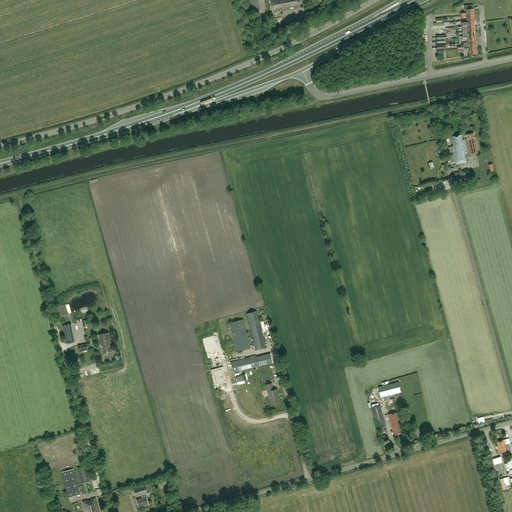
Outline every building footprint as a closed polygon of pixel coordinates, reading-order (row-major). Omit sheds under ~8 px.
[(300,8),(298,0),(270,0),(273,13),(300,8)] [(461,16),(474,15),(474,9),(473,9),(473,5),(464,6),(464,10),(466,10),(467,13),(461,14),(461,16)] [(474,134),(466,135),(467,140),(466,140),(469,154),(478,152),(475,138),(474,138),(474,134)] [(461,135),(451,137),(453,147),(452,147),(455,165),(467,162),(465,156),(467,156),(464,140),(462,140),(461,135)] [(454,173),(455,181),(469,178),(467,170),(454,173)] [(69,313),(67,304),(60,306),(63,315),(69,313)] [(257,311),(246,314),(255,350),(266,347),(257,311)] [(243,320),(231,323),(238,352),(250,349),(243,320)] [(63,326),(66,343),(75,342),(71,324),(63,326)] [(110,336),(109,336),(109,333),(99,335),(101,346),(103,346),(104,354),(112,352),(110,344),(111,344),(110,340),(111,340),(112,339),(111,336),(110,336)] [(212,338),(204,340),(209,358),(217,356),(212,338)] [(78,364),(75,352),(69,353),(72,365),(78,364)] [(256,356),(230,362),(233,373),(273,363),(270,354),(256,357),(256,356)] [(222,369),(213,371),(217,384),(225,381),(222,369)] [(395,383),(378,387),(381,397),(401,392),(399,382),(395,383)] [(272,383),(266,385),(269,396),(270,396),(271,404),(279,402),(277,394),(278,394),(277,389),(274,390),(272,383)] [(395,409),(392,401),(386,404),(389,411),(395,409)] [(380,405),(371,408),(377,429),(386,426),(380,405)] [(398,412),(388,415),(391,428),(392,427),(394,435),(403,433),(401,425),(398,412)] [(510,450),(509,450),(508,444),(505,444),(504,440),(496,442),(497,446),(499,453),(508,451),(508,452),(510,452),(510,450)] [(505,474),(501,463),(490,466),(495,481),(498,480),(497,480),(499,479),(498,476),(505,474)] [(85,466),(78,468),(82,484),(89,482),(85,466)] [(73,469),(61,472),(68,498),(80,495),(73,469)] [(500,479),(502,489),(506,489),(504,483),(507,482),(509,482),(509,481),(508,477),(500,479)] [(145,485),(134,489),(136,497),(141,495),(142,498),(137,500),(139,507),(146,505),(146,506),(149,505),(146,497),(145,494),(147,493),(145,485)] [(88,502),(87,500),(83,502),(85,511),(98,511),(95,498),(90,499),(91,501),(88,502)]
